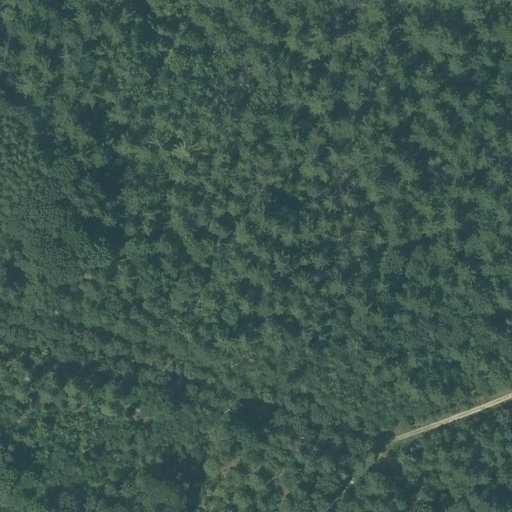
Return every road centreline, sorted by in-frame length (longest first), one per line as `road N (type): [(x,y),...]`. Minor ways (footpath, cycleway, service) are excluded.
road 1 (track): [(431,511),(378,444),(0,318)]
road 2 (track): [(0,337),(362,457),(378,444)]
road 3 (track): [(511,395),(378,444)]
